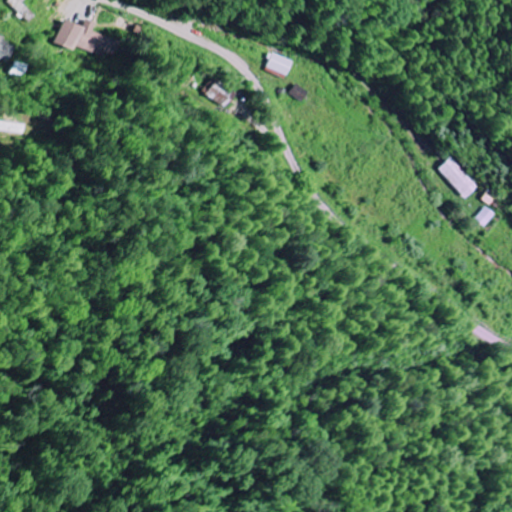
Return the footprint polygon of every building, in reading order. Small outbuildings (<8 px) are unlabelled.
[(82,28),(61,21),(54,45),(71,50),(73,47),(103,56),(108,38),(91,33),(94,24),(84,21),(82,28)] [(0,43),(2,38),(0,37),(0,61),(6,64),(11,47),(0,43)] [(265,70),(287,77),(291,61),(270,54),(265,70)] [(234,96),(213,79),(203,93),(224,109),(234,96)] [(464,201),(479,188),(453,157),(438,170),(464,201)] [(474,221),(484,229),(495,214),(485,207),(474,221)]
